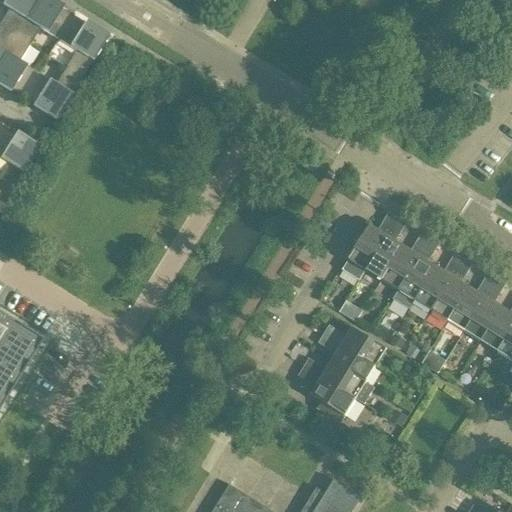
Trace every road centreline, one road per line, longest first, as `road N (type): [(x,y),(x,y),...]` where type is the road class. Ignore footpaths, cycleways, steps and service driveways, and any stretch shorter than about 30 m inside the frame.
road 1 (residential): [(273,100),(129,331),(104,328)]
road 2 (residential): [(387,171),(247,400)]
road 3 (residential): [(273,100),(112,0)]
road 4 (residential): [(428,511),(484,423),(511,441)]
road 5 (residential): [(387,171),(273,100)]
road 6 (residential): [(436,203),(511,106)]
